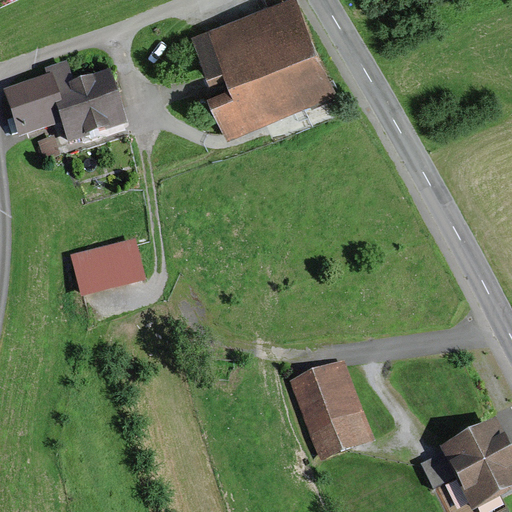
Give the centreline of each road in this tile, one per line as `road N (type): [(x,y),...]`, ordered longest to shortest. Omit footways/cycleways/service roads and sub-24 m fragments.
road 1 (tertiary): [(320,0),(511,334)]
road 2 (residential): [(0,75),(190,0)]
road 3 (residential): [(0,294),(0,172)]
